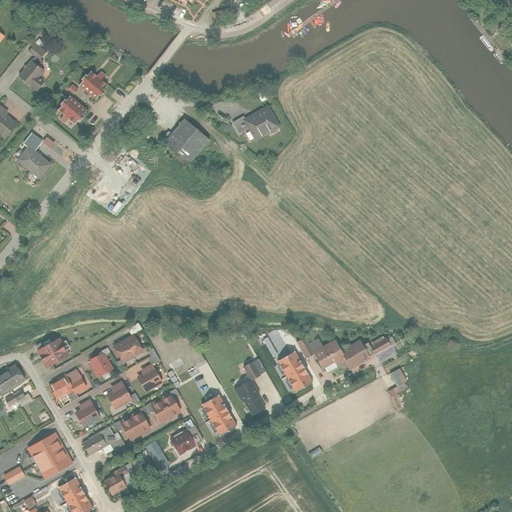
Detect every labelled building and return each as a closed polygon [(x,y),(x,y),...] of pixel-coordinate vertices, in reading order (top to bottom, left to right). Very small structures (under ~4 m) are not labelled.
[(40,49),(27,40),(21,49),(33,58),(40,49)] [(25,56),(10,75),(28,89),(43,70),(25,56)] [(68,89),(79,99),(93,83),(82,73),(68,89)] [(65,79),(60,84),(65,88),(70,83),(65,79)] [(55,111),(52,115),(56,119),(60,114),(65,119),(78,104),(62,89),(48,104),(55,111)] [(273,126),(261,101),(235,114),(247,139),(273,126)] [(0,131),(9,120),(0,112),(0,131)] [(232,115),(223,120),(229,132),(239,128),(232,115)] [(201,138),(176,116),(168,126),(155,141),(180,162),(201,138)] [(34,137),(23,130),(15,140),(26,148),(34,137)] [(19,143),(6,158),(31,178),(43,163),(19,143)] [(190,329),(187,334),(194,338),(197,334),(190,329)] [(127,330),(105,342),(116,361),(137,349),(127,330)] [(380,332),(361,341),(371,360),(389,351),(380,332)] [(52,333),(27,346),(37,365),(62,352),(52,333)] [(334,353),(327,338),(316,344),(312,335),(301,340),(298,333),(289,336),(297,354),(306,350),(313,366),(320,363),(322,366),(337,359),(334,353)] [(332,347),(342,365),(362,355),(353,337),(332,347)] [(289,343),(283,346),(290,359),(296,356),(289,343)] [(96,348),(79,357),(89,374),(105,366),(96,348)] [(143,354),(140,355),(144,362),(152,358),(148,351),(143,354)] [(253,371),(245,356),(236,361),(244,376),(253,371)] [(268,372),(277,391),(304,378),(296,360),(268,372)] [(8,361),(0,365),(0,388),(18,378),(8,361)] [(133,368),(135,372),(130,375),(137,389),(155,380),(148,366),(146,367),(144,362),(133,368)] [(80,383),(78,380),(79,380),(71,365),(39,381),(47,396),(63,387),(65,391),(80,383)] [(399,379),(392,365),(386,368),(393,382),(399,379)] [(234,374),(225,379),(227,383),(236,378),(234,374)] [(244,376),(225,386),(233,400),(236,398),(243,412),(256,405),(248,392),(251,390),(244,376)] [(384,386),(387,391),(402,384),(399,379),(393,382),(384,386)] [(102,385),(104,389),(99,392),(106,406),(124,397),(117,383),(115,384),(113,380),(102,385)] [(171,392),(168,386),(163,389),(166,395),(171,392)] [(14,387),(0,394),(0,400),(17,392),(14,387)] [(215,399),(211,390),(205,393),(209,402),(215,399)] [(163,391),(143,402),(153,420),(173,408),(163,391)] [(10,398),(13,403),(23,397),(21,392),(10,398)] [(188,393),(178,397),(186,414),(196,409),(188,393)] [(69,404),(72,408),(66,411),(73,425),(91,415),(84,401),(82,402),(80,398),(69,404)] [(141,401),(132,407),(137,415),(146,410),(141,401)] [(210,405),(198,412),(210,431),(222,424),(210,405)] [(132,408),(111,419),(122,438),(143,427),(132,408)] [(194,437),(185,423),(180,427),(189,441),(194,437)] [(177,426),(161,435),(170,452),(187,443),(177,426)] [(92,429),(72,439),(80,453),(99,443),(92,429)] [(100,440),(104,448),(118,441),(113,433),(100,440)] [(55,444),(52,440),(42,446),(38,440),(26,447),(32,458),(55,444)] [(59,450),(55,444),(32,458),(38,468),(51,461),(49,456),(59,450)] [(149,452),(143,455),(150,466),(155,463),(149,452)] [(126,459),(94,475),(104,494),(136,477),(126,459)] [(12,462),(0,467),(0,479),(17,473),(12,462)] [(44,491),(56,484),(51,475),(39,482),(44,491)] [(80,486),(76,478),(67,483),(69,487),(65,490),(63,487),(52,492),(56,499),(80,486)] [(76,503),(86,497),(80,486),(56,499),(61,508),(71,503),(69,500),(73,498),(76,503)]
